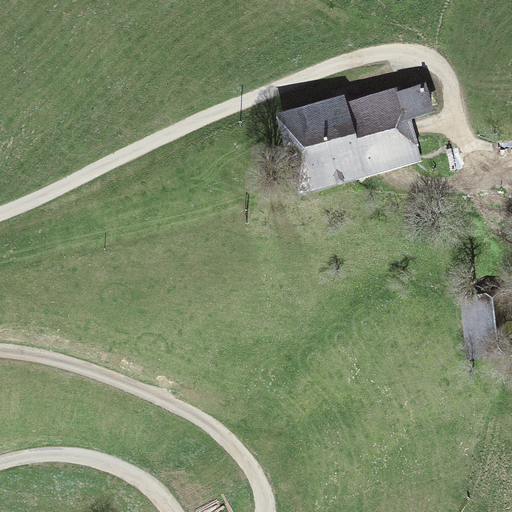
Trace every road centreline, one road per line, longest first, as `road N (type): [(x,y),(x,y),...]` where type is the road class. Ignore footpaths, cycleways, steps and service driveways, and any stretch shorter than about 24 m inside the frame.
road 1 (track): [(511,157),(486,166),(465,147),(453,131),(447,81),(431,62),(398,52),(365,55),(196,119),(0,213)]
road 2 (track): [(0,351),(127,383),(211,426),(250,466),(263,511)]
road 3 (track): [(171,511),(146,486),(96,460),(41,451),(0,459)]
